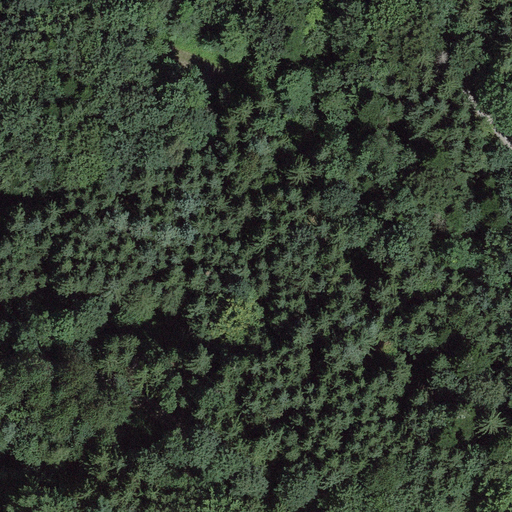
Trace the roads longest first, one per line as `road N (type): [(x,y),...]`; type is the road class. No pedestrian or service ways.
road 1 (track): [(294,511),(237,480),(120,386),(55,361),(0,364)]
road 2 (track): [(221,102),(92,0)]
road 3 (track): [(437,0),(455,59),(511,145)]
